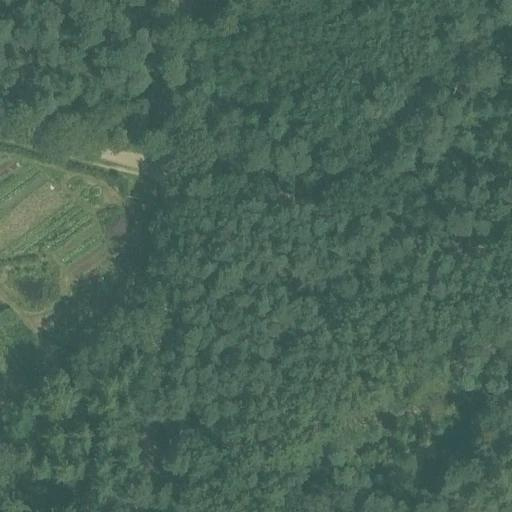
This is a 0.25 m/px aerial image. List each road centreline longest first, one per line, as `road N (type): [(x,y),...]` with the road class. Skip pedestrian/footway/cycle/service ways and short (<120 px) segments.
road 1 (track): [(0,123),(511,265)]
road 2 (track): [(138,511),(184,0)]
